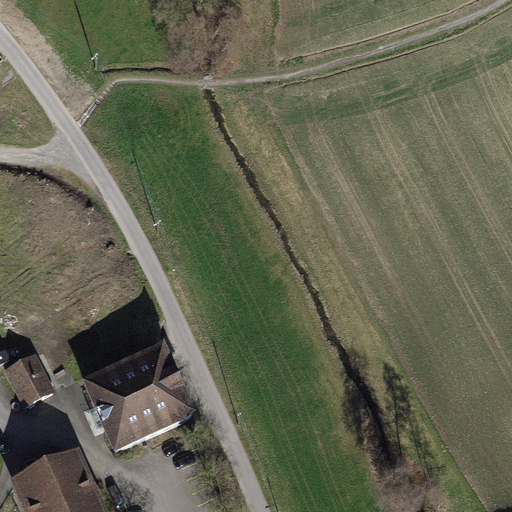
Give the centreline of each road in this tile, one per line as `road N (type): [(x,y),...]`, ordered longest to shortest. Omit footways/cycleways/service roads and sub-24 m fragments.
road 1 (residential): [(261,511),(117,198),(0,34)]
road 2 (residential): [(0,496),(26,453),(76,446),(90,450),(115,481),(161,485),(173,511)]
